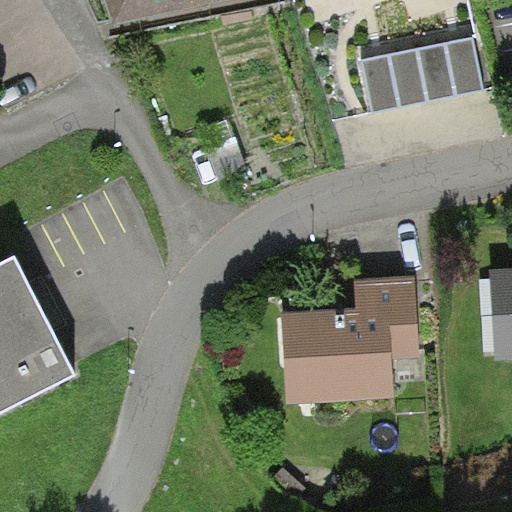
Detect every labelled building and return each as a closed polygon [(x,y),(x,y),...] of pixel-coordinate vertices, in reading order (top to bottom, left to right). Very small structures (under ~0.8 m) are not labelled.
[(84,0),(92,26),(244,0),(84,0)] [(473,88),(462,40),(353,63),(363,111),(473,88)] [(0,417),(75,381),(19,266),(0,274),(0,417)] [(511,274),(482,277),(487,359),(511,357),(511,274)] [(403,353),(399,282),(346,285),(347,316),(274,320),(279,402),(376,397),(373,355),(403,353)]
